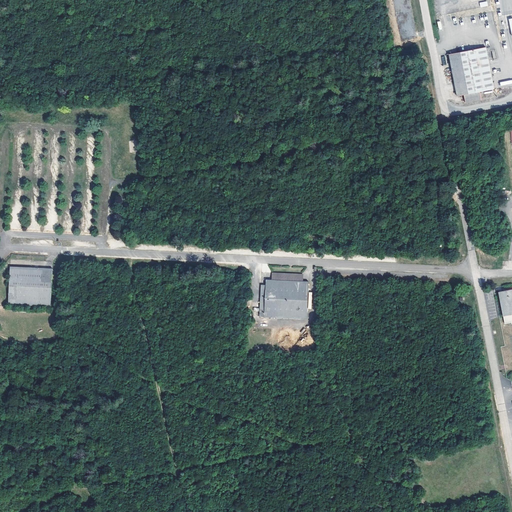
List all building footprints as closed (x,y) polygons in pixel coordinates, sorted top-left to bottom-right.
[(486,47),(449,54),(457,96),(464,95),(465,102),(481,99),(480,92),(494,89),(486,47)] [(10,266),(8,304),(51,306),(53,267),(10,266)] [(275,279),(303,280),(304,274),(272,272),(272,278),(275,279)] [(261,284),(259,317),(307,319),(309,281),(303,280),(275,279),(272,278),(266,279),(266,284),(261,284)] [(511,289),(499,292),(504,315),(508,336),(511,335),(511,289)]
